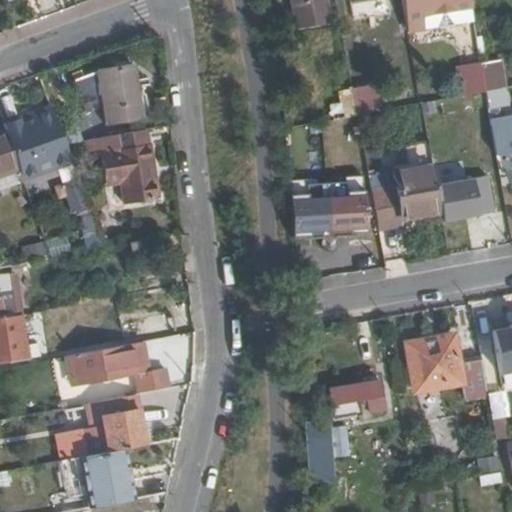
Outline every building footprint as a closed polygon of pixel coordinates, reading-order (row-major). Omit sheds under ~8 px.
[(326,27),(320,0),(287,0),(293,34),(326,27)] [(387,14),(385,0),(345,0),(349,20),(387,14)] [(468,7),(466,0),(398,0),(404,34),(421,31),(419,15),(468,7)] [(507,89),(502,60),(479,64),(484,93),(505,89),(507,89)] [(484,93),(479,64),(456,68),(461,97),(484,93)] [(74,82),(86,115),(103,110),(107,127),(142,121),(133,69),(97,75),(74,82)] [(355,117),(351,96),(350,91),(337,93),(341,119),(355,117)] [(379,112),(375,91),(351,96),(355,117),(379,112)] [(36,114),(18,120),(21,127),(53,115),(51,109),(36,114)] [(103,110),(86,115),(92,130),(107,127),(103,110)] [(2,126),(5,133),(22,179),(71,163),(64,146),(53,115),(21,127),(18,120),(16,121),(2,126)] [(511,156),(511,118),(490,122),(491,129),(496,159),(511,156)] [(496,159),(491,129),(479,131),(484,161),(496,159)] [(158,198),(147,131),(81,143),(84,159),(101,156),(106,186),(120,184),(123,204),(158,198)] [(0,134),(0,187),(22,179),(5,133),(0,134)] [(434,186),(427,150),(405,154),(408,172),(393,174),(395,188),(369,192),(372,213),(376,231),(402,227),(401,220),(439,213),(434,186)] [(479,216),(472,179),(434,186),(439,213),(441,223),(479,216)] [(82,235),(96,231),(77,180),(65,184),(82,235)] [(367,193),(329,196),(331,228),(369,225),(367,193)] [(329,196),(291,197),(293,230),(331,228),(329,196)] [(66,234),(47,239),(52,256),(71,250),(66,234)] [(132,260),(163,254),(161,240),(130,246),(132,260)] [(136,264),(138,278),(168,273),(166,258),(136,264)] [(0,318),(23,314),(14,273),(0,276),(0,318)] [(0,362),(40,354),(38,345),(29,346),(23,314),(0,318),(0,362)] [(173,314),(146,319),(149,335),(175,331),(173,314)] [(511,370),(511,324),(506,325),(506,329),(489,331),(497,374),(511,370)] [(483,388),(478,358),(456,362),(451,335),(438,337),(439,346),(406,352),(412,391),(460,383),(461,392),(483,388)] [(169,368),(150,372),(145,343),(101,351),(62,358),(66,380),(130,369),(135,397),(173,390),(169,368)] [(382,407),(377,377),(326,386),(331,416),(382,407)] [(135,397),(83,407),(87,430),(84,430),(89,456),(102,454),(119,451),(145,446),(135,397)] [(504,437),(501,417),(489,419),(492,439),(504,437)] [(335,479),(335,455),(348,455),(347,422),(306,423),(308,480),(335,479)] [(89,509),(133,500),(130,482),(125,483),(119,451),(102,454),(89,456),(60,461),(67,498),(86,495),(89,509)] [(32,511),(24,468),(0,472),(0,511),(32,511)]
